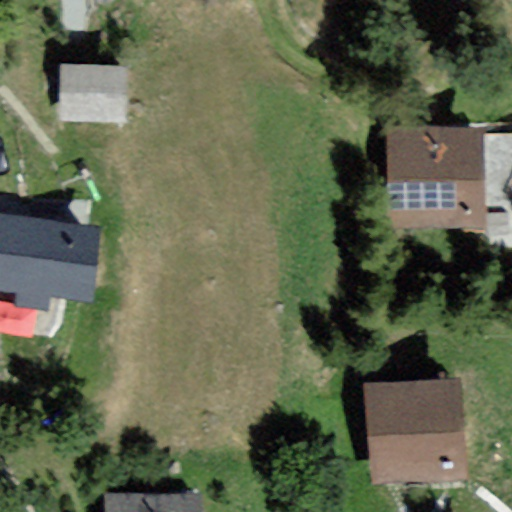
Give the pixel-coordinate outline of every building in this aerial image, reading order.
[(136,67),(65,67),(65,128),(136,129),(136,67)] [(490,123),(392,127),(396,229),(494,225),(490,123)] [(109,221),(0,212),(0,294),(102,302),(109,221)] [(473,377),(373,384),(379,480),(480,472),(473,377)] [(211,511),(210,492),(111,497),(111,511),(211,511)]
